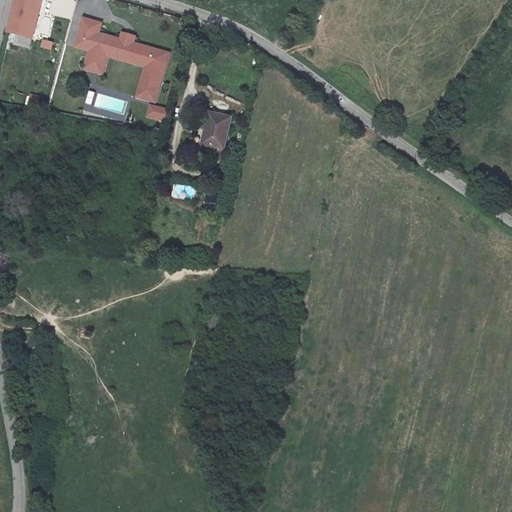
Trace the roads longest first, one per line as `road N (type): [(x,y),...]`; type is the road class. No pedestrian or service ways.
road 1 (unclassified): [(146,0),(233,25),(272,47),(511,224)]
road 2 (unclassified): [(18,511),(19,471),(0,377)]
